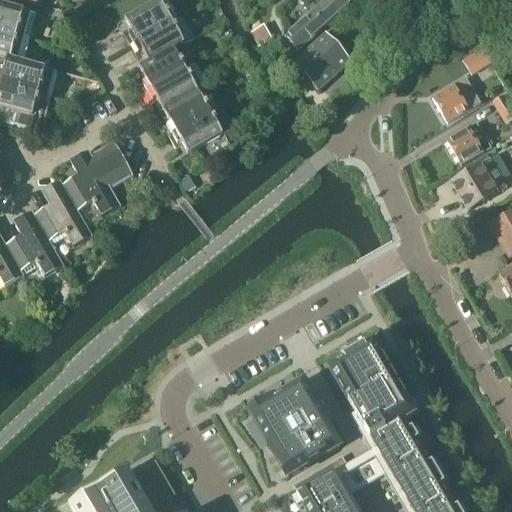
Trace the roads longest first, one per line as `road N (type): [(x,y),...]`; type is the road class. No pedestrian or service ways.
road 1 (residential): [(0,441),(365,118)]
road 2 (residential): [(226,511),(171,416),(177,390),(417,251)]
road 3 (residential): [(511,410),(417,251)]
road 4 (residential): [(417,251),(365,118)]
road 5 (residential): [(365,118),(439,0)]
road 6 (residential): [(127,115),(11,179)]
